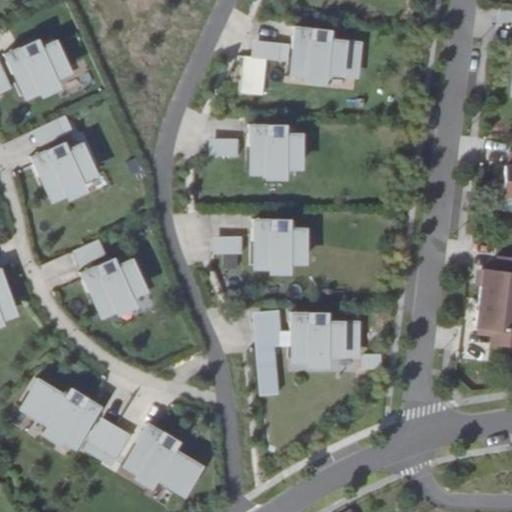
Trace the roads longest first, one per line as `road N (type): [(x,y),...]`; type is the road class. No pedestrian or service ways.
road 1 (residential): [(467,0),(418,441)]
road 2 (residential): [(226,0),(178,108),(166,191),(167,228),(223,377)]
road 3 (residential): [(0,160),(24,262),(87,352),(148,383),(223,377)]
road 4 (residential): [(418,441),(286,511)]
road 5 (residential): [(223,377),(240,511)]
